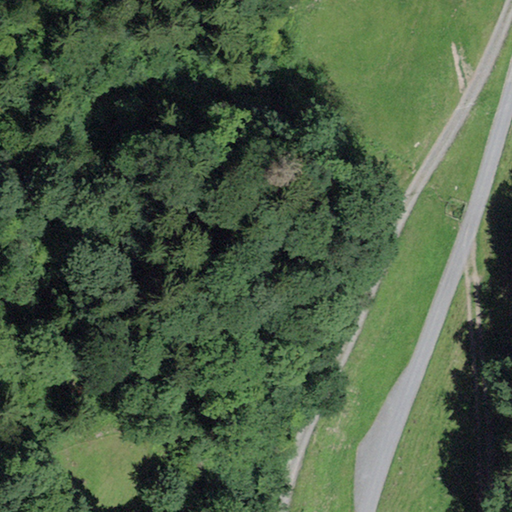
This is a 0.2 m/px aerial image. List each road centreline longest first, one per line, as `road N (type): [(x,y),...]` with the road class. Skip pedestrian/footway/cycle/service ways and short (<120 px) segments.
road 1 (unclassified): [(511,61),(358,511)]
road 2 (track): [(450,261),(467,333),(484,511)]
